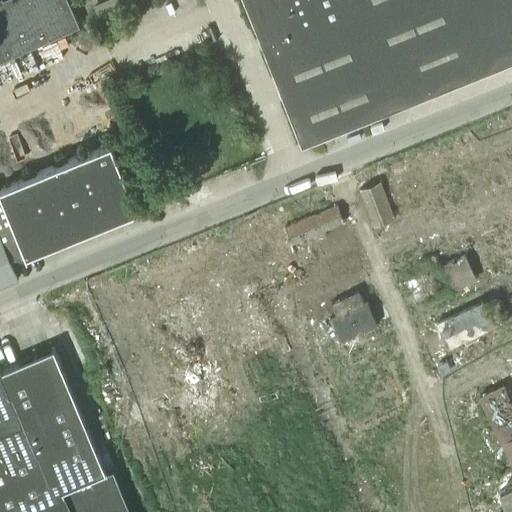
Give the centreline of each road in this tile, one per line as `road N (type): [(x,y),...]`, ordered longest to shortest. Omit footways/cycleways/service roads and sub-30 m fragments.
road 1 (unclassified): [(0,299),(511,93)]
road 2 (unknown): [(313,173),(225,0)]
